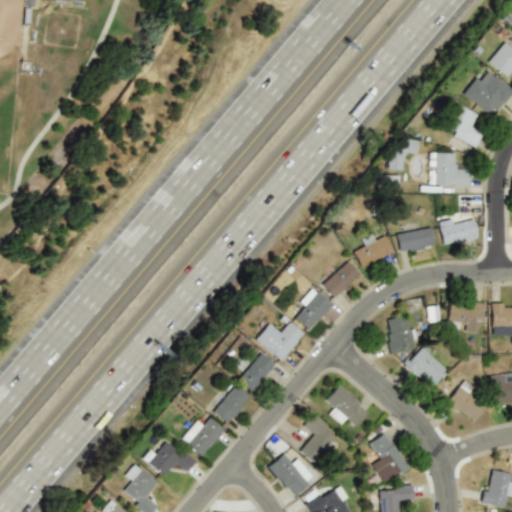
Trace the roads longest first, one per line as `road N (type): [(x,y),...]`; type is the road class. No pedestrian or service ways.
road 1 (motorway): [(10,511),(446,0)]
road 2 (motorway): [(340,0),(0,399)]
road 3 (residential): [(189,511),(363,308),(427,275),(511,271)]
road 4 (residential): [(446,511),(436,457),(422,432),(330,346)]
road 5 (residential): [(495,271),(497,182),(511,140)]
